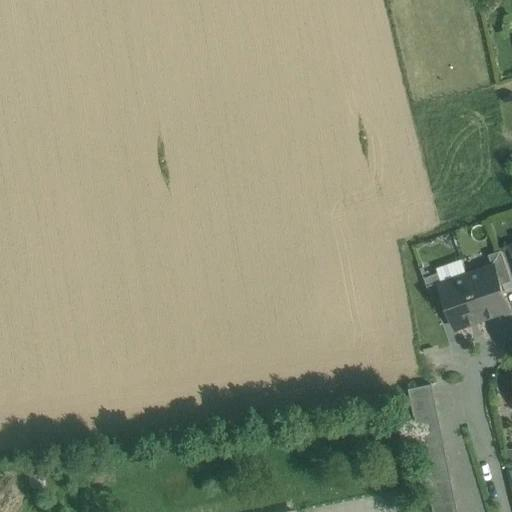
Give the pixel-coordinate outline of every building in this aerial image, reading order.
[(511,281),(501,251),(488,255),(492,266),(494,266),(500,285),(511,281)] [(492,266),(468,275),(483,319),(509,309),(500,285),(494,266),(492,266)] [(438,273),(424,278),(435,308),(447,303),(441,285),(442,284),(438,273)] [(483,319),(467,275),(442,284),(441,285),(447,303),(456,328),(483,319)] [(455,511),(430,384),(407,389),(431,511),(455,511)]
